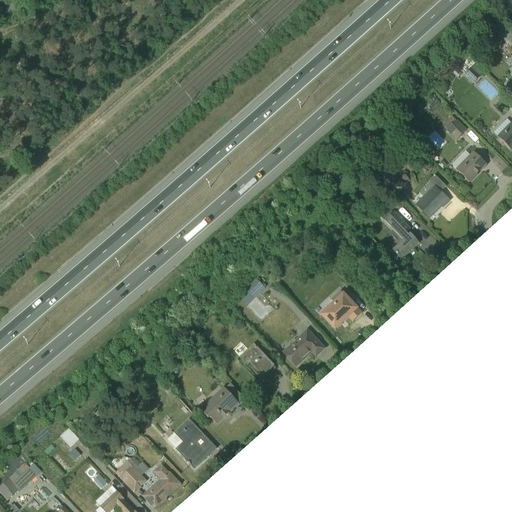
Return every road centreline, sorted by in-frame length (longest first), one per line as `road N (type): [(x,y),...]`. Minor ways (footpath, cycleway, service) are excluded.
road 1 (motorway): [(0,397),(449,0)]
road 2 (motorway): [(400,0),(0,349)]
road 3 (residential): [(192,511),(484,240)]
